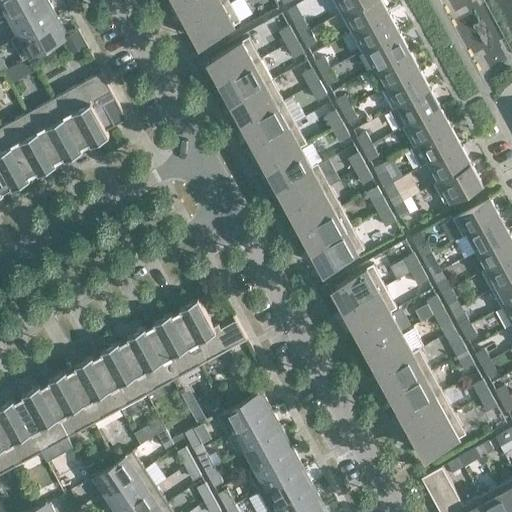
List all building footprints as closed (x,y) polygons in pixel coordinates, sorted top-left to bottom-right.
[(37,0),(1,0),(10,15),(37,0)] [(56,14),(48,0),(37,0),(10,15),(20,33),(11,37),(12,38),(56,14)] [(225,0),(175,0),(183,13),(187,11),(191,18),(187,20),(187,21),(225,0)] [(240,20),(229,0),(225,0),(187,21),(195,34),(199,32),(203,40),(240,20)] [(334,0),(341,12),(362,0),(334,0)] [(388,10),(382,0),(362,0),(341,12),(351,31),(388,10)] [(398,29),(388,10),(351,31),(361,50),(398,29)] [(65,31),(56,14),(12,38),(23,58),(64,36),(62,32),(65,31)] [(303,17),(294,22),(301,34),(310,29),(303,17)] [(296,37),(289,24),(279,30),(287,43),(296,37)] [(316,40),(310,29),(301,34),(307,45),(316,40)] [(409,48),(398,29),(361,50),(372,69),(409,48)] [(219,79),(219,80),(261,57),(249,35),(207,58),(215,72),(219,70),(223,76),(219,79)] [(303,51),(296,37),(287,43),(294,56),(303,51)] [(419,67),(409,48),(372,69),(382,88),(419,67)] [(324,55),(315,60),(322,71),(330,67),(324,55)] [(272,78),(261,57),(219,80),(227,93),(231,91),(235,97),(230,100),(231,101),(272,78)] [(17,65),(6,71),(13,83),(24,77),(17,65)] [(319,80),(312,66),(302,72),(310,85),(319,80)] [(337,78),(330,67),(322,71),(328,83),(337,78)] [(430,86),(419,67),(382,88),(392,107),(430,86)] [(115,95),(101,70),(53,97),(82,149),(83,148),(79,142),(87,137),(91,144),(109,134),(93,105),(98,103),(96,98),(111,90),(113,95),(115,95)] [(284,99),(272,78),(231,101),(238,114),(242,112),(246,119),(242,121),(242,122),(284,99)] [(326,93),(319,80),(310,85),(317,98),(326,93)] [(440,105),(430,86),(392,107),(390,108),(400,127),(403,126),(440,105)] [(345,93),(336,98),(342,109),(351,104),(345,93)] [(127,117),(115,95),(102,102),(114,124),(127,117)] [(82,149),(53,97),(27,111),(55,163),(56,163),(53,156),(61,152),(65,158),(82,149)] [(295,120),(284,99),(242,122),(250,135),(254,133),(258,140),(253,142),(254,143),(295,120)] [(358,116),(351,104),(342,109),(349,121),(358,116)] [(450,124),(440,105),(403,126),(413,144),(450,124)] [(342,122),(335,109),(326,114),(333,127),(342,122)] [(55,163),(27,111),(1,126),(29,178),(30,177),(27,171),(35,166),(38,173),(55,163)] [(307,141),(295,120),(254,143),(261,156),(266,154),(270,161),(307,141)] [(349,135),(342,122),(333,127),(340,140),(349,135)] [(461,143),(450,124),(413,144),(411,146),(421,165),(430,160),(461,143)] [(29,178),(1,126),(0,125),(0,186),(3,192),(4,192),(0,185),(8,181),(12,187),(29,178)] [(366,131),(357,136),(363,147),(372,142),(366,131)] [(307,142),(307,141),(270,161),(274,169),(270,171),(277,185),(312,166),(301,145),(307,142)] [(378,154),(372,142),(363,147),(369,159),(378,154)] [(471,162),(461,143),(430,160),(440,178),(433,182),(434,182),(471,162)] [(365,164),(358,151),(349,156),(356,169),(365,164)] [(318,162),(312,166),(277,185),(277,186),(282,183),(285,190),(281,192),(288,206),(330,183),(318,162)] [(482,182),(471,162),(434,182),(445,202),(482,182)] [(372,177),(365,164),(356,169),(363,182),(372,177)] [(386,169),(377,173),(384,185),(393,180),(386,169)] [(399,192),(393,180),(384,185),(390,197),(399,192)] [(341,204),(330,183),(288,206),(289,207),(293,204),(297,211),(293,213),(300,227),(341,204)] [(388,206),(381,193),(372,198),(379,211),(388,206)] [(452,216),(462,234),(499,214),(489,195),(452,216)] [(403,199),(394,204),(401,216),(410,211),(403,199)] [(353,225),(341,204),(300,227),(300,228),(305,225),(308,232),(304,234),(311,248),(353,225)] [(396,219),(388,206),(379,211),(386,224),(396,219)] [(509,232),(499,214),(462,234),(463,235),(469,232),(478,249),(509,232)] [(365,247),(353,225),(311,248),(312,249),(316,246),(320,253),(316,255),(323,270),(365,247)] [(511,253),(511,237),(509,232),(478,249),(488,266),(481,269),(482,270),(511,253)] [(426,240),(417,245),(423,256),(431,251),(426,240)] [(437,262),(431,251),(423,256),(429,267),(437,262)] [(420,265),(413,252),(404,257),(411,270),(420,265)] [(511,276),(511,253),(482,270),(492,288),(511,276)] [(336,293),(344,307),(385,284),(373,262),(336,283),(340,291),(336,293)] [(428,278),(420,265),(411,270),(418,283),(428,278)] [(445,276),(436,281),(442,292),(451,287),(445,276)] [(511,300),(511,276),(492,288),(501,306),(511,300)] [(396,305),(385,284),(344,307),(344,308),(348,305),(352,312),(348,314),(355,328),(396,305)] [(457,298),(451,287),(442,292),(448,303),(457,298)] [(444,307),(436,294),(427,299),(434,312),(444,307)] [(214,325),(198,296),(180,306),(183,313),(175,317),(172,311),(171,311),(199,363),(247,337),(234,313),(233,314),(235,319),(221,327),(218,322),(214,325)] [(511,323),(511,300),(501,306),(511,324),(511,323)] [(397,306),(396,305),(355,328),(356,329),(360,326),(364,333),(359,335),(367,349),(402,330),(391,309),(397,306)] [(451,320),(444,307),(434,312),(441,325),(451,320)] [(199,363),(171,311),(153,321),(157,327),(149,332),(145,325),(144,326),(173,378),(199,363)] [(465,312),(456,317),(462,328),(471,323),(465,312)] [(477,334),(471,323),(462,328),(468,338),(477,334)] [(173,378),(144,326),(127,335),(131,342),(122,346),(119,340),(118,340),(147,392),(173,378)] [(413,350),(402,330),(367,349),(367,350),(371,347),(375,354),(371,356),(378,370),(419,347),(419,346),(413,350)] [(467,349),(459,336),(450,341),(457,354),(467,349)] [(147,392),(118,340),(101,349),(104,356),(96,360),(93,354),(92,354),(120,407),(147,392)] [(431,368),(419,347),(378,370),(379,371),(383,368),(387,375),(382,377),(390,391),(431,368)] [(484,348),(475,353),(481,363),(490,359),(484,348)] [(474,362),(467,349),(457,354),(464,367),(474,362)] [(120,407),(92,354),(74,364),(78,370),(70,375),(66,368),(65,369),(94,421),(120,407)] [(496,369),(490,359),(481,363),(487,374),(496,369)] [(443,389),(431,368),(390,391),(390,392),(394,389),(398,396),(394,398),(401,412),(443,389)] [(94,421),(65,369),(48,378),(52,385),(44,389),(40,383),(39,383),(68,435),(94,421)] [(490,391),(482,378),(473,383),(480,396),(490,391)] [(68,435),(39,383),(22,393),(25,399),(17,404),(14,397),(13,398),(41,450),(68,435)] [(504,383),(495,388),(501,399),(510,394),(504,383)] [(454,411),(443,389),(401,412),(402,413),(406,410),(410,417),(405,420),(413,433),(454,411)] [(217,413),(228,433),(272,409),(263,392),(260,394),(258,390),(217,413)] [(497,404),(490,391),(480,396),(487,409),(497,404)] [(511,407),(511,398),(510,394),(501,399),(507,410),(511,407)] [(41,450),(13,398),(0,404),(0,437),(15,464),(41,450)] [(196,399),(188,404),(198,422),(206,417),(196,399)] [(282,428),(272,409),(228,433),(238,452),(282,428)] [(466,432),(454,411),(413,433),(413,434),(417,432),(421,438),(417,441),(425,455),(466,432)] [(144,426),(135,430),(141,441),(150,436),(144,426)] [(185,431),(191,442),(193,446),(194,446),(192,444),(200,440),(201,442),(202,442),(193,426),(185,431)] [(511,437),(511,426),(501,432),(506,441),(511,437)] [(174,443),(166,428),(158,433),(166,447),(165,445),(172,441),(174,443)] [(293,447),(282,428),(238,452),(239,453),(247,448),(256,465),(248,469),(248,471),(293,447)] [(0,472),(15,464),(0,437),(0,472)] [(493,448),(488,439),(477,445),(482,454),(493,448)] [(194,460),(186,445),(185,445),(186,447),(179,451),(178,449),(177,450),(185,464),(194,460)] [(482,454),(477,445),(466,452),(470,460),(482,454)] [(303,465),(293,447),(248,471),(259,490),(303,465)] [(106,490),(107,492),(145,466),(133,448),(95,474),(97,477),(95,478),(103,491),(106,490)] [(116,449),(112,451),(116,457),(122,453),(120,450),(116,449)] [(198,454),(197,454),(206,469),(215,465),(206,449),(207,451),(199,456),(198,454)] [(464,464),(459,455),(448,461),(452,470),(464,464)] [(202,474),(194,460),(185,464),(193,479),(194,479),(192,476),(200,472),(201,474),(202,474)] [(93,462),(87,466),(91,473),(97,470),(93,462)] [(441,511),(490,511),(480,494),(463,503),(442,464),(421,476),(441,511)] [(223,480),(215,465),(206,469),(214,485),(215,485),(214,483),(222,478),(223,481),(223,480)] [(313,484),(303,465),(259,490),(269,509),(313,484)] [(156,483),(145,466),(107,492),(118,509),(156,483)] [(511,476),(498,484),(511,509),(511,476)] [(213,496),(205,481),(206,483),(198,487),(197,485),(197,486),(205,500),(213,496)] [(150,511),(168,500),(156,483),(118,509),(120,511),(150,511)] [(308,511),(324,504),(313,484),(269,509),(271,511),(308,511)] [(511,511),(511,509),(498,484),(480,494),(490,511),(511,511)] [(218,491),(218,492),(227,507),(235,503),(227,487),(226,487),(227,489),(220,494),(218,491)] [(221,510),(213,496),(205,500),(211,511),(212,511),(220,508),(221,510)] [(175,511),(168,500),(150,511),(175,511)] [(20,511),(54,511),(50,503),(48,504),(46,501),(20,511)] [(240,511),(235,503),(227,507),(229,511),(240,511)]
